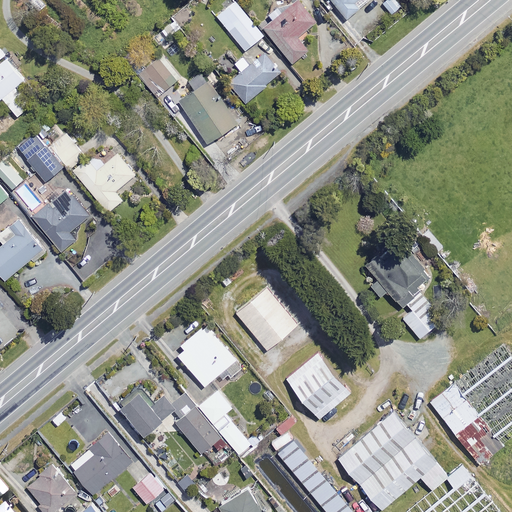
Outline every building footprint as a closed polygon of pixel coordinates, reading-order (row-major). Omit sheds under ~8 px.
[(243,52),(263,35),(234,0),(216,15),(229,31),(227,33),(243,52)] [(315,22),(297,0),(284,11),(280,6),(269,15),(273,20),(263,28),(292,63),(307,50),(296,38),(315,22)] [(331,0),(347,18),(366,2),(363,0),(331,0)] [(265,84),(280,72),(265,53),(249,65),(243,57),(234,63),(241,72),(230,81),(245,102),(266,86),(265,84)] [(27,83),(6,58),(0,63),(0,99),(2,97),(18,116),(30,106),(17,91),(27,83)] [(176,82),(157,58),(138,74),(157,97),(176,82)] [(237,124),(207,79),(180,97),(209,142),(237,124)] [(65,164),(36,131),(17,149),(46,181),(65,164)] [(136,174),(117,152),(97,169),(89,161),(76,172),(109,211),(123,200),(115,191),(136,174)] [(0,202),(9,195),(0,184),(0,202)] [(72,230),(90,214),(69,189),(34,217),(62,251),(78,238),(72,230)] [(17,233),(0,247),(0,271),(7,279),(44,248),(19,218),(10,225),(17,233)] [(407,288),(412,294),(420,288),(417,285),(428,277),(409,251),(402,242),(385,254),(381,258),(378,254),(366,264),(379,280),(369,287),(377,298),(389,289),(395,298),(407,288)] [(10,296),(0,283),(0,309),(5,306),(2,302),(10,296)] [(297,324),(266,287),(236,312),(267,349),(297,324)] [(443,318),(420,291),(406,303),(411,309),(402,317),(420,338),(443,318)] [(210,338),(201,327),(182,344),(185,348),(178,354),(205,385),(236,359),(215,334),(210,338)] [(431,405),(479,465),(505,445),(500,439),(511,430),(511,355),(502,343),(428,402),(431,405)] [(350,392),(317,352),(285,378),(319,418),(350,392)] [(246,438),(225,412),(232,406),(219,389),(197,406),(186,392),(172,403),(183,417),(176,422),(201,452),(213,442),(221,451),(230,444),(238,453),(251,443),(246,438)] [(149,403),(139,391),(121,405),(144,434),(175,409),(162,393),(149,403)] [(360,483),(415,437),(392,411),(338,457),(360,483)] [(296,420),(290,414),(279,423),(285,430),(296,420)] [(133,459),(108,430),(70,464),(95,492),(133,459)] [(292,438),(288,430),(275,438),(279,445),(292,438)] [(246,438),(251,443),(254,447),(261,441),(254,432),(246,438)] [(359,511),(296,437),(278,453),(328,511),(359,511)] [(415,437),(360,483),(381,508),(420,475),(431,488),(447,475),(425,449),(415,437)] [(51,511),(76,492),(52,462),(24,485),(45,511),(51,511)] [(502,511),(462,463),(402,511),(502,511)] [(186,471),(176,480),(188,493),(198,484),(186,471)] [(164,488),(151,472),(134,486),(148,502),(164,488)] [(264,511),(250,487),(221,503),(226,511),(264,511)] [(169,490),(159,497),(168,508),(177,501),(169,490)] [(97,511),(90,503),(79,511),(97,511)]
